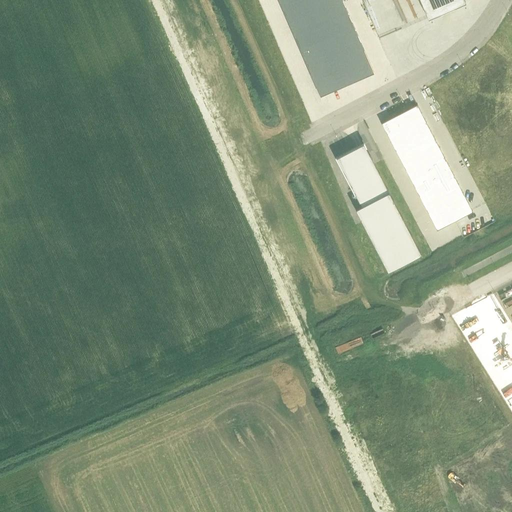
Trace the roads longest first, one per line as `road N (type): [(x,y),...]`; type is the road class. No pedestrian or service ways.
road 1 (unclassified): [(503,0),(489,29),(436,70),(257,161)]
road 2 (unclassified): [(343,357),(257,161)]
road 3 (unclassified): [(511,268),(343,357)]
road 4 (unclassified): [(257,161),(186,0)]
road 5 (unclassified): [(412,511),(343,357)]
